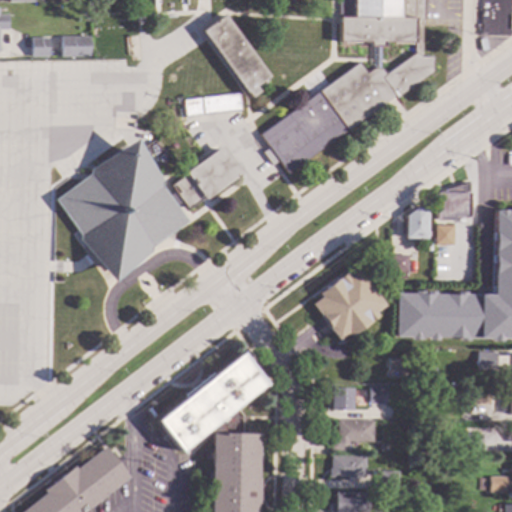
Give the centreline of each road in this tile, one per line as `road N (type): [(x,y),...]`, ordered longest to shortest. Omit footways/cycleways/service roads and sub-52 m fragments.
road 1 (secondary): [(511,56),(222,277)]
road 2 (secondary): [(241,308),(511,108)]
road 3 (secondary): [(0,491),(241,308)]
road 4 (secondary): [(222,277),(0,443)]
road 5 (residential): [(222,277),(290,387),(290,511)]
